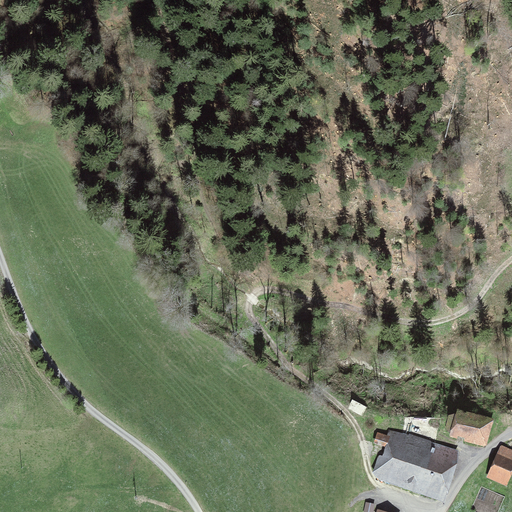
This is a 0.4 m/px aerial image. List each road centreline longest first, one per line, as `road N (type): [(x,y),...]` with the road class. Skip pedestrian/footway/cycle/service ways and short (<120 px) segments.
road 1 (track): [(511,257),(482,298),(432,324),(403,324),(274,289),(257,292),(248,305),(285,362),(342,410),(382,491),(412,511)]
road 2 (track): [(0,256),(52,368),(161,464),(198,511)]
road 3 (track): [(257,292),(233,265),(200,194),(157,0)]
